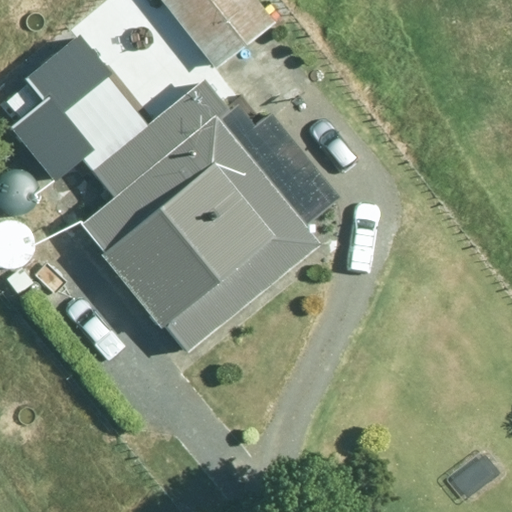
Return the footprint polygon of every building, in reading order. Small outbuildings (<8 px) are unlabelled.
[(279,20),(262,0),(161,0),(219,69),(279,20)] [(230,132),(307,228),(362,181),(282,87),(230,132)] [(307,228),(230,132),(197,93),(100,176),(117,197),(79,229),(190,358),(322,245),(307,228)] [(42,230),(0,215),(0,268),(26,277),(42,230)] [(117,303),(74,242),(44,264),(87,324),(117,303)]
